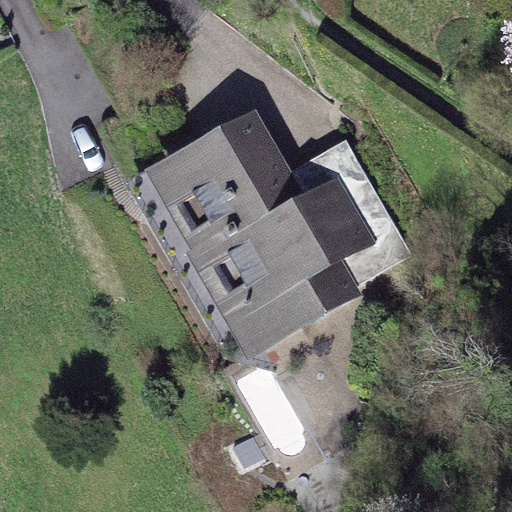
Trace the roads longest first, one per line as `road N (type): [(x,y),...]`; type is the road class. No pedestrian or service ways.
road 1 (track): [(511,143),(321,22),(300,0)]
road 2 (residential): [(102,0),(204,113)]
